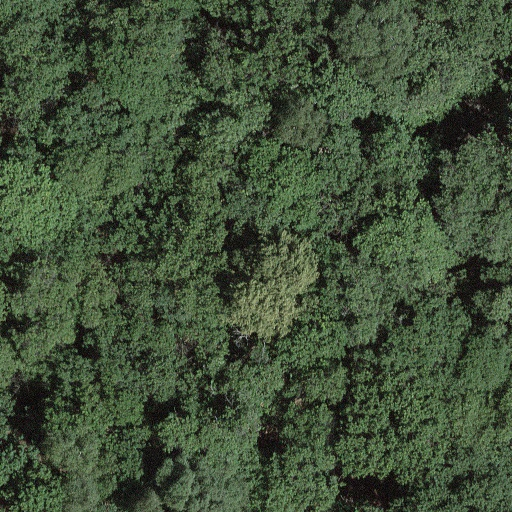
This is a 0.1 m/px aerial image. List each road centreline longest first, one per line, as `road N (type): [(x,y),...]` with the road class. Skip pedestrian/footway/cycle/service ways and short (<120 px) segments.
road 1 (track): [(132,511),(257,186),(275,102),(279,0)]
road 2 (track): [(479,0),(421,511)]
